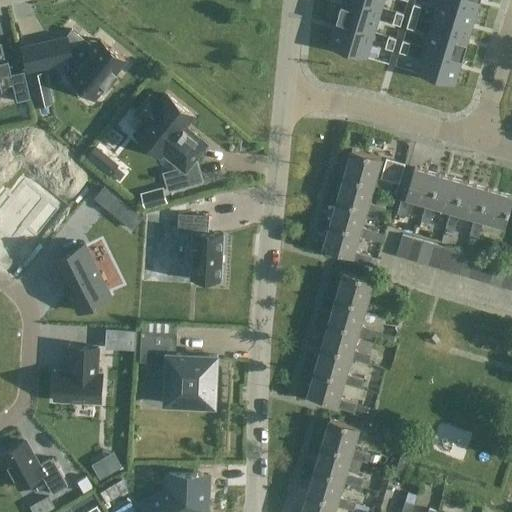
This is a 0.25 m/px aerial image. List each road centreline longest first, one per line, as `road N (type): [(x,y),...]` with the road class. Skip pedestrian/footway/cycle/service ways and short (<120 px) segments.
road 1 (unclassified): [(251,511),(281,96)]
road 2 (residential): [(477,142),(281,96)]
road 3 (residential): [(0,430),(18,419),(31,312),(0,281)]
road 4 (residential): [(477,142),(511,21)]
